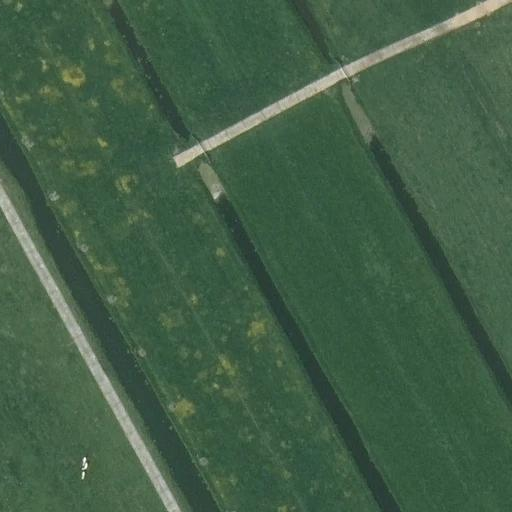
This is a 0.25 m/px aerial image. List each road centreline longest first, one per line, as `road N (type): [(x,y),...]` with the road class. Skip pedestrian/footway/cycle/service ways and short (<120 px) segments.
road 1 (track): [(501,0),(349,68),(175,162)]
road 2 (track): [(0,199),(173,511)]
